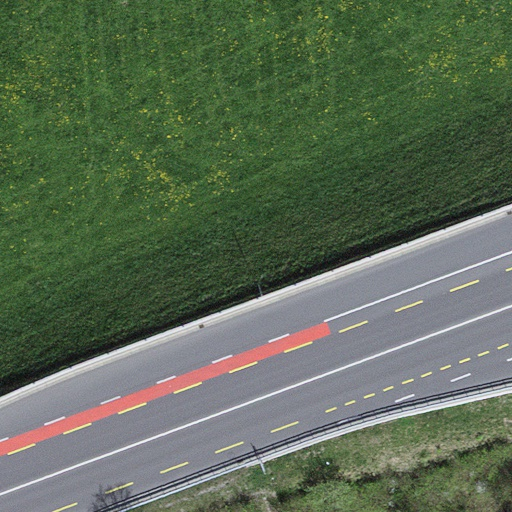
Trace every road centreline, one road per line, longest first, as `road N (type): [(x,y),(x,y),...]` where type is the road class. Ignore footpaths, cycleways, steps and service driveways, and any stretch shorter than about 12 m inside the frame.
road 1 (secondary): [(511,228),(62,398),(0,479)]
road 2 (secondary): [(0,494),(511,312)]
